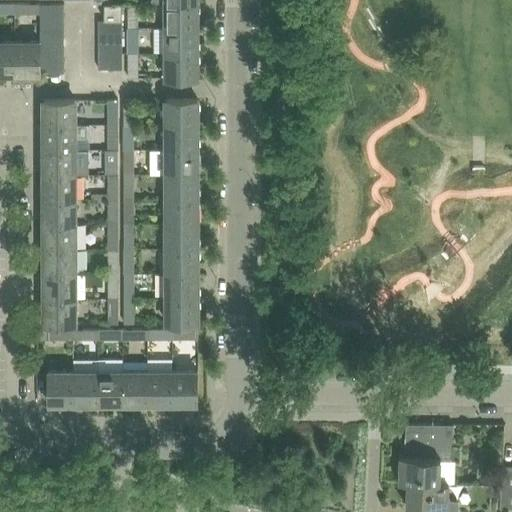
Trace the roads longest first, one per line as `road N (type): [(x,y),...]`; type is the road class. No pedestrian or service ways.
road 1 (tertiary): [(244,387),(242,0)]
road 2 (residential): [(12,447),(6,218)]
road 3 (tertiary): [(122,447),(214,446),(231,436),(244,387)]
road 4 (residential): [(227,511),(133,494),(122,447)]
road 5 (residential): [(511,388),(377,386)]
road 6 (residential): [(377,386),(244,387)]
road 7 (residential): [(370,511),(377,386)]
